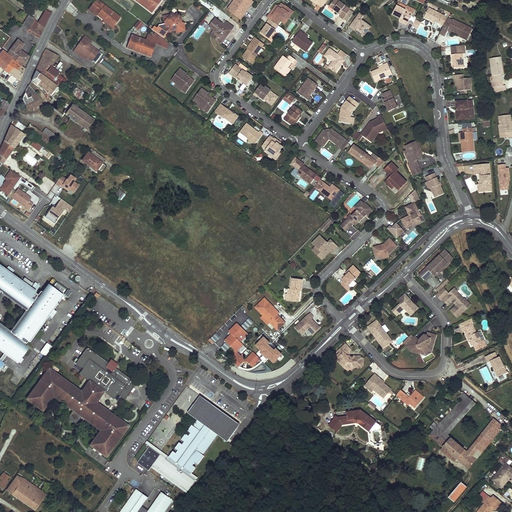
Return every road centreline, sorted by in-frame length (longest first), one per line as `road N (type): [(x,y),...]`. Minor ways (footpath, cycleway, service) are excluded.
road 1 (residential): [(345,323),(275,386),(254,389),(151,325),(3,214)]
road 2 (residential): [(305,147),(376,200),(383,214),(320,282),(345,323)]
road 3 (residential): [(470,220),(445,159),(431,55),(396,40),(365,54)]
road 4 (residential): [(345,323),(396,372),(441,367),(443,320),(401,275)]
